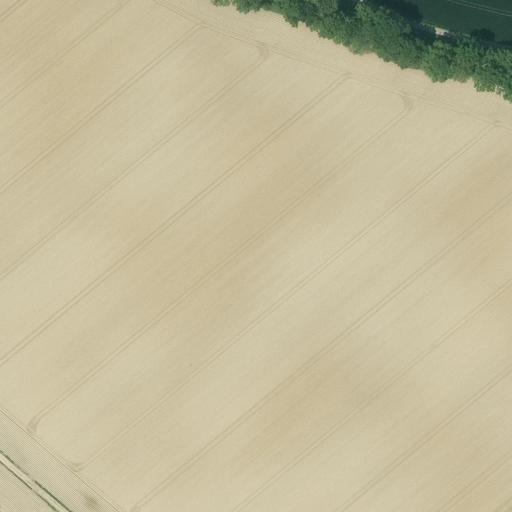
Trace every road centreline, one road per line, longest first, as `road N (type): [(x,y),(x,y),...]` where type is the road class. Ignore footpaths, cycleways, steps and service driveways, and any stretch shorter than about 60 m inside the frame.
road 1 (residential): [(511,72),(300,0)]
road 2 (track): [(357,0),(441,33),(511,49)]
